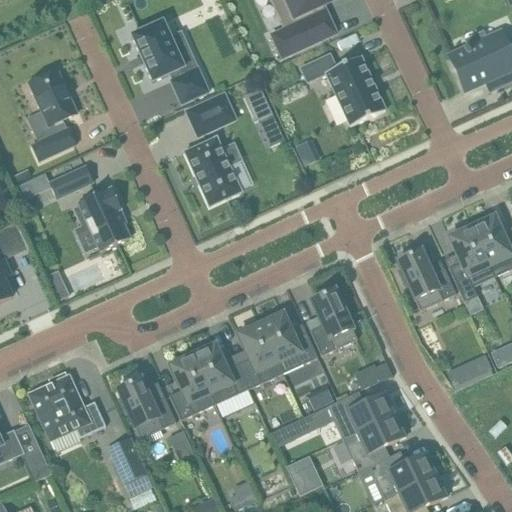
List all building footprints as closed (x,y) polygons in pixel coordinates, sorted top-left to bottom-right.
[(281,61),(336,36),(324,8),(335,3),(333,0),(270,0),(276,12),(287,8),(296,25),(270,37),(281,61)] [(162,23),(131,37),(139,56),(144,67),(152,84),(169,77),(171,82),(170,83),(181,107),(209,94),(198,70),(186,75),(177,54),(188,49),(181,33),(169,38),(162,23)] [(504,49),(500,39),(453,60),(466,90),(492,78),(498,90),(511,83),(511,46),(504,49)] [(329,57),(300,70),(307,84),(326,76),(350,129),(385,113),(360,58),(335,70),(329,57)] [(49,128),(53,137),(31,147),(39,164),(75,147),(67,130),(65,131),(62,123),(76,116),(56,72),(28,85),(48,129),(49,128)] [(197,140),(236,122),(224,95),(185,113),(197,140)] [(222,151),(216,139),(184,154),(209,209),(241,194),(229,168),(241,162),(233,146),(222,151)] [(56,202),(93,185),(85,169),(49,185),(56,202)] [(120,211),(111,191),(78,206),(101,254),(130,240),(117,213),(120,211)] [(484,220),(470,226),(494,279),(511,270),(511,240),(505,244),(494,219),(486,222),(484,220)] [(16,224),(0,231),(0,305),(12,300),(3,280),(9,277),(2,263),(28,251),(16,224)] [(460,264),(448,270),(470,319),(483,313),(473,289),(494,279),(470,226),(456,233),(457,236),(449,239),(460,264)] [(407,286),(413,301),(419,313),(455,296),(445,273),(432,279),(420,253),(416,254),(415,252),(399,259),(400,262),(396,263),(401,273),(398,274),(404,288),(407,286)] [(62,287),(50,292),(56,305),(67,300),(62,287)] [(323,327),(310,333),(321,358),(358,341),(345,314),(348,313),(341,299),(339,300),(335,291),(331,293),(331,292),(315,299),(316,300),(311,302),(323,327)] [(273,317),(259,323),(283,376),(318,360),(306,335),(294,341),(283,316),(274,320),(273,317)] [(238,367),(249,392),(283,376),(259,323),(244,330),(246,333),(237,336),(249,362),(238,367)] [(511,345),(490,356),(497,371),(511,363),(511,345)] [(205,348),(191,354),(215,407),(249,392),(238,367),(226,372),(215,347),(207,351),(205,348)] [(215,407),(191,354),(177,361),(178,364),(170,367),(181,393),(169,398),(181,423),(215,407)] [(485,358),(446,376),(452,390),(491,372),(485,358)] [(385,366),(376,371),(381,383),(391,379),(385,366)] [(66,380),(64,376),(50,383),(51,386),(29,397),(50,443),(77,431),(81,440),(106,429),(94,404),(83,409),(69,379),(66,380)] [(118,402),(125,416),(128,415),(140,441),(175,425),(164,400),(152,406),(141,381),(136,383),(135,380),(120,387),(122,390),(117,392),(121,400),(118,402)] [(511,384),(487,396),(498,417),(511,410),(511,384)] [(350,398),(327,408),(334,424),(342,441),(393,417),(389,409),(391,408),(385,395),(364,405),(355,409),(350,398)] [(511,410),(498,417),(508,439),(511,436),(511,410)] [(278,449),(327,425),(320,411),(271,434),(278,449)] [(393,417),(342,441),(358,473),(369,468),(381,463),(376,452),(384,449),(405,439),(400,426),(397,427),(393,418),(393,417)] [(0,466),(23,455),(25,460),(41,453),(29,427),(13,433),(0,439),(0,466)] [(107,450),(124,487),(147,477),(131,440),(107,450)] [(381,463),(369,468),(384,501),(435,478),(434,475),(431,469),(433,468),(427,455),(405,465),(397,469),(392,457),(389,459),(381,463)] [(299,498),(321,488),(322,488),(322,487),(317,476),(309,479),(301,462),(287,469),(286,469),(294,486),(299,498)] [(435,478),(384,501),(389,511),(418,511),(426,508),(447,498),(441,486),(439,487),(435,478)]
